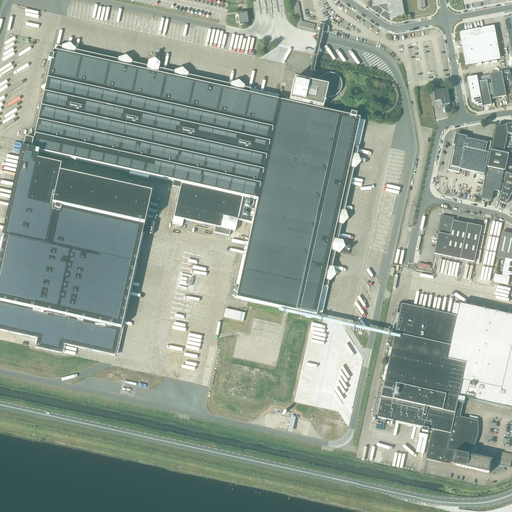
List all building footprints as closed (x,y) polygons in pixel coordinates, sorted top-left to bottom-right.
[(401,0),(371,0),(372,6),(377,6),(389,13),(390,19),(405,16),(401,0)] [(416,0),(418,8),(421,8),(421,9),(422,9),(421,8),(423,7),(423,9),(424,9),(423,7),(425,7),(426,8),(426,7),(428,6),(426,0),(416,0)] [(239,22),(240,25),(248,24),(246,13),(238,14),(239,17),(235,17),(236,23),(239,22)] [(323,32),(327,33),(328,29),(327,26),(323,25),(321,25),(321,28),(318,27),(318,30),(320,30),(320,31),(323,32)] [(460,34),(461,38),(460,38),(465,62),(465,65),(500,59),(494,27),(492,27),(492,28),(482,30),(481,30),(480,29),(478,30),(476,31),(465,33),(462,33),(461,33),(460,34)] [(207,37),(206,43),(216,45),(233,48),(234,50),(233,50),(241,51),(243,52),(247,51),(248,52),(252,51),(254,39),(248,38),(247,39),(243,39),(243,36),(217,31),(216,33),(212,32),(212,29),(209,29),(208,32),(206,32),(205,37),(207,37)] [(323,32),(320,31),(308,83),(310,83),(312,84),(323,32)] [(22,148),(0,247),(0,330),(37,339),(35,348),(61,353),(63,345),(115,356),(142,233),(152,235),(154,224),(144,222),(150,195),(58,175),(60,166),(37,161),(39,152),(129,172),(129,174),(148,179),(149,176),(181,183),(172,224),(182,226),(183,220),(215,227),(213,233),(229,236),(230,230),(235,232),(237,220),(252,224),(245,256),(242,255),(236,284),(238,285),(235,299),(278,308),(281,309),(305,314),(305,317),(311,318),(311,315),(316,316),(316,315),(319,316),(325,289),(322,289),(323,287),(325,288),(331,261),(328,261),(329,259),(331,260),(332,255),(333,252),(339,253),(343,249),(343,247),(342,242),(336,241),(337,233),(335,233),(335,231),(338,232),(343,205),(341,204),(341,203),(344,203),(350,177),(347,176),(347,175),(350,175),(356,149),(353,148),(354,147),(356,147),(362,121),(359,120),(359,119),(355,118),(356,115),(350,114),(349,117),(332,113),(308,107),(308,106),(322,109),(324,102),(325,97),(327,98),(330,98),(333,97),(336,96),(338,94),(340,91),(341,87),(341,84),(340,80),(338,77),(335,75),(334,75),(333,74),(332,74),(330,73),(329,73),(327,74),(325,74),(324,75),(323,75),(322,76),(320,78),(319,80),(318,82),(317,85),(312,84),(310,83),(308,83),(293,80),(289,100),(288,100),(289,98),(288,98),(285,98),(285,99),(284,99),(281,101),(277,101),(278,98),(277,97),(251,92),(251,94),(249,94),(250,91),(223,85),(223,88),(221,88),(222,85),(195,79),(195,82),(193,81),(194,79),(167,73),(166,76),(165,75),(165,73),(162,72),(158,71),(159,65),(155,61),(153,61),(148,62),(146,68),(142,68),(139,67),(138,69),(137,69),(137,66),(111,61),(110,63),(109,63),(109,60),(83,54),(82,57),(81,57),(81,54),(55,48),(54,51),(53,51),(52,55),(49,55),(48,60),(51,61),(31,150),(22,148)] [(490,74),(494,99),(506,96),(501,72),(490,74)] [(467,78),(469,88),(479,86),(477,76),(467,78)] [(478,82),(483,107),(491,105),(487,81),(478,82)] [(469,88),(471,98),(481,96),(479,86),(469,88)] [(441,101),(442,106),(450,104),(448,89),(433,92),(435,102),(441,101)] [(481,96),(471,98),(471,101),(479,107),(479,106),(482,105),(482,106),(482,107),(483,107),(481,96)] [(511,121),(511,122),(511,124),(496,127),(491,151),(504,154),(504,153),(508,134),(511,134),(511,121)] [(448,171),(459,173),(460,169),(484,175),(491,143),(456,135),(448,171)] [(487,168),(503,171),(507,154),(504,153),(504,154),(491,151),(487,168)] [(482,198),(485,199),(488,200),(489,200),(492,200),(494,191),(499,192),(504,172),(488,169),(482,198)] [(499,202),(506,205),(506,204),(511,193),(511,175),(506,173),(499,202)] [(434,254),(474,263),(482,228),(454,221),(454,218),(442,215),(438,230),(439,231),(438,236),(437,237),(436,239),(437,239),(434,254)] [(511,260),(511,257),(511,234),(502,232),(497,257),(511,260)] [(510,275),(511,275),(511,260),(505,259),(502,273),(510,275)] [(502,273),(502,277),(495,275),(493,282),(508,285),(509,278),(510,275),(502,273)] [(390,341),(389,348),(392,349),(385,382),(380,381),(372,417),(377,418),(407,425),(407,427),(412,428),(412,426),(423,428),(422,431),(428,433),(429,429),(432,430),(425,459),(489,474),(492,460),(477,457),(464,454),(464,453),(466,453),(466,449),(465,449),(465,447),(470,448),(473,444),(475,439),(476,433),(477,428),(476,423),(465,420),(466,420),(462,419),(460,419),(463,403),(465,404),(466,399),(489,405),(511,410),(511,408),(511,313),(509,312),(506,315),(502,314),(502,312),(496,309),(493,312),(489,311),(489,310),(484,306),(480,309),(476,309),(477,307),(471,303),(468,307),(454,304),(451,316),(398,304),(394,323),(393,329),(390,341)] [(388,337),(389,332),(316,316),(311,315),(311,318),(305,317),(305,314),(278,308),(278,313),(388,337)] [(225,309),(224,318),(244,321),(245,312),(225,309)] [(510,468),(511,459),(511,453),(499,451),(496,464),(510,468)]
